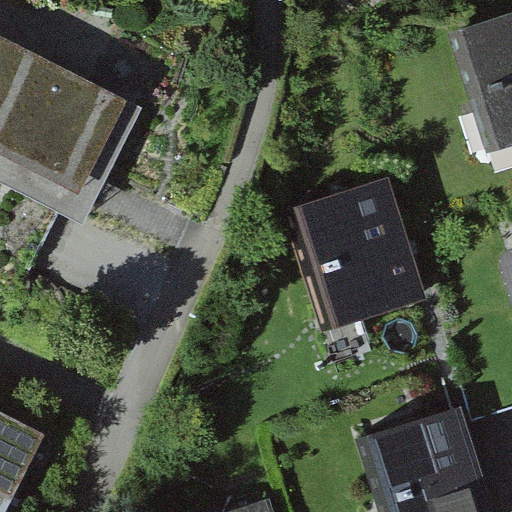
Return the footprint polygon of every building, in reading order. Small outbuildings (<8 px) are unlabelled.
[(511,20),(461,36),(498,155),(511,150),(511,20)] [(150,98),(0,27),(0,139),(106,190),(150,98)] [(401,178),(296,211),(334,332),(439,299),(401,178)] [(22,511),(63,435),(0,402),(0,511),(22,511)] [(511,511),(476,403),(369,437),(392,511),(511,511)] [(284,511),(280,497),(234,511),(284,511)]
